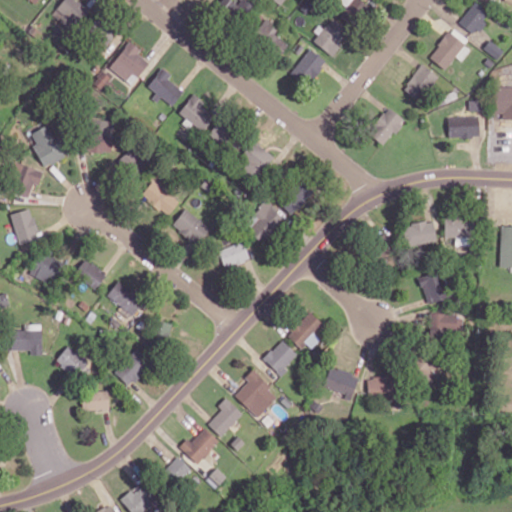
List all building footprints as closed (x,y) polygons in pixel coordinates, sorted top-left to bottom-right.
[(88,9),(77,0),(62,0),(50,13),(68,30),(88,9)] [(342,0),(349,18),(367,11),(362,0),(342,0)] [(489,14),(474,2),(457,22),(473,34),(489,14)] [(313,40),(329,54),(348,31),(331,17),(313,40)] [(252,35),(278,55),(289,41),(263,21),(252,35)] [(455,56),(460,60),(470,49),(449,31),(428,55),(443,69),(455,56)] [(136,53),(139,49),(129,40),(108,66),(126,81),(132,73),(136,77),(148,62),(136,53)] [(325,61),(310,48),(290,72),(305,85),(325,61)] [(417,101),(438,76),(422,63),(402,88),(417,101)] [(158,94),(171,105),(183,91),(167,78),(170,74),(162,67),(146,85),(158,95),(158,94)] [(93,83),(100,88),(108,75),(101,70),(93,83)] [(511,118),(511,86),(494,86),(493,112),(501,113),(501,118),(511,118)] [(215,113),(191,95),(178,111),(202,130),(215,113)] [(382,145),(403,119),(388,106),(367,131),(382,145)] [(478,115),(447,116),(447,137),(479,136),(478,115)] [(111,152),(112,120),(89,119),(88,151),(111,152)] [(235,133),(220,120),(209,133),(223,146),(235,133)] [(26,135),(44,167),(66,155),(48,123),(26,135)] [(273,154),(251,140),(236,162),(258,177),(273,154)] [(43,171),(14,161),(8,180),(16,183),(13,191),(28,196),(33,182),(38,184),(43,171)] [(292,214),(313,189),(299,177),(278,202),(292,214)] [(179,200),(152,179),(141,194),(167,215),(179,200)] [(261,201),(243,228),(265,242),(283,214),(261,201)] [(19,244),(39,237),(30,207),(9,214),(19,244)] [(209,227),(185,208),(172,224),(196,244),(209,227)] [(444,238),(474,237),(473,215),(443,216),(444,238)] [(432,219),(401,225),(405,246),(436,240),(432,219)] [(511,266),(511,225),(500,225),(499,266),(511,266)] [(218,248),(223,267),(248,260),(243,241),(218,248)] [(28,273),(51,285),(63,261),(40,250),(28,273)] [(97,289),(106,271),(83,258),(73,275),(97,289)] [(418,277),(427,303),(448,296),(438,269),(418,277)] [(106,295),(121,305),(117,309),(129,318),(144,299),(118,279),(106,295)] [(0,307),(8,306),(6,293),(0,293),(0,307)] [(286,334),(303,351),(318,337),(312,331),(321,323),(310,311),(286,334)] [(443,331),(461,331),(462,313),(429,312),(428,339),(442,339),(443,331)] [(154,337),(167,341),(172,323),(159,319),(154,337)] [(10,349),(30,349),(30,354),(42,354),(41,324),(23,324),(24,330),(10,330),(10,349)] [(279,374),(297,354),(281,339),(262,358),(279,374)] [(68,345),(54,359),(78,381),(91,366),(68,345)] [(130,386),(150,361),(134,348),(114,372),(130,386)] [(358,374),(329,366),(322,388),(351,396),(358,374)] [(248,381),(234,394),(256,417),(278,396),(252,369),(244,377),(248,381)] [(367,376),(367,396),(394,397),(394,376),(367,376)] [(108,408),(108,390),(81,391),(82,409),(108,408)] [(207,423),(220,436),(242,413),(225,397),(217,405),(221,408),(207,423)] [(218,440),(204,427),(190,441),(186,438),(178,446),(196,463),(218,440)] [(175,484),(190,468),(177,455),(162,472),(175,484)] [(130,511),(140,511),(156,500),(143,481),(120,498),(130,511)]
